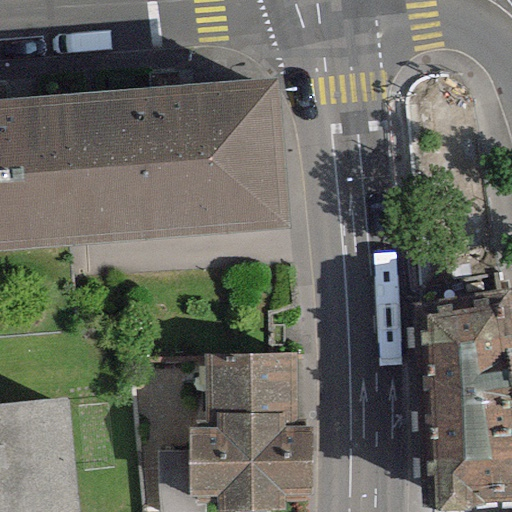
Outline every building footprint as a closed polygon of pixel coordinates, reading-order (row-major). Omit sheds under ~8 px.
[(0,286),(64,282),(287,261),(264,89),(0,110),(0,286)] [(511,299),(511,290),(424,301),(435,508),(511,500),(511,299)] [(299,351),(208,352),(208,429),(192,429),(192,497),(300,497),(299,351)] [(168,363),(171,419),(201,418),(198,362),(168,363)] [(64,381),(0,386),(0,511),(55,511),(75,510),(64,381)]
